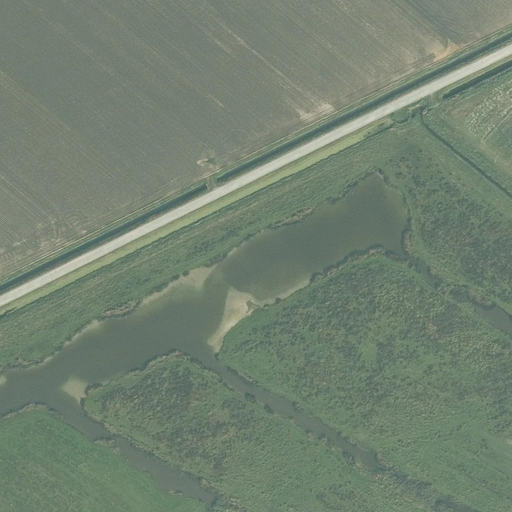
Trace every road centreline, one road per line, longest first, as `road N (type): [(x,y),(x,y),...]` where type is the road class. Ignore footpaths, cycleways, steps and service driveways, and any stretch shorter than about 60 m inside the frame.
road 1 (unclassified): [(0,302),(511,49)]
road 2 (track): [(428,89),(433,119),(511,185)]
